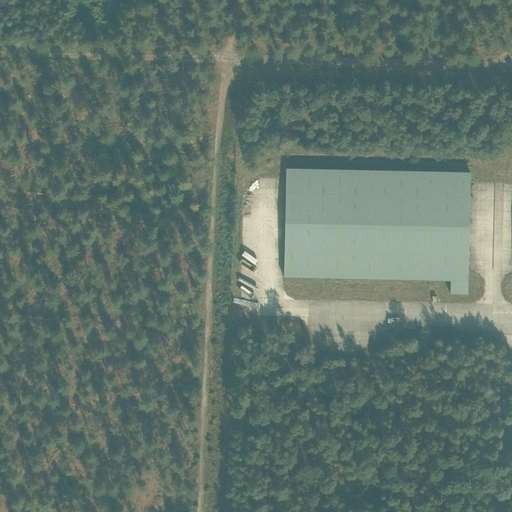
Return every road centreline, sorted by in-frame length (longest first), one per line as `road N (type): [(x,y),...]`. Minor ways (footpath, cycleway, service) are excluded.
road 1 (track): [(202,511),(217,110),(240,0)]
road 2 (track): [(0,53),(511,65)]
road 3 (track): [(208,314),(0,309)]
road 4 (unknown): [(493,199),(496,321)]
